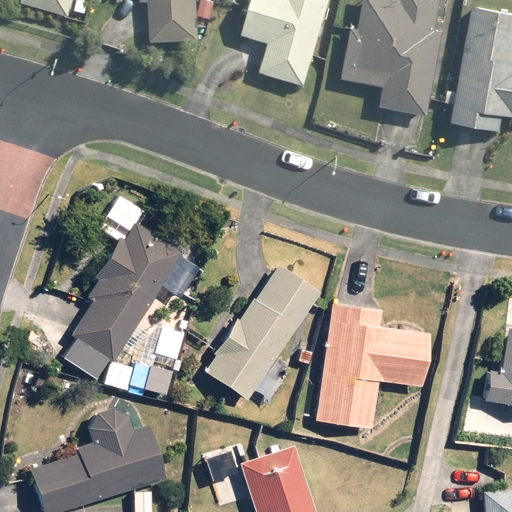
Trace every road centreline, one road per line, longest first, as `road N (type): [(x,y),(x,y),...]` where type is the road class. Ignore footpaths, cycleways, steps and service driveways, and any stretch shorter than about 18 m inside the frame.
road 1 (residential): [(42,89),(397,210),(511,231)]
road 2 (residential): [(42,89),(0,237)]
